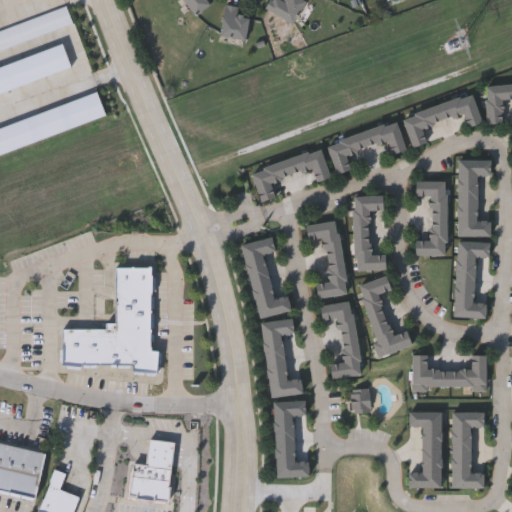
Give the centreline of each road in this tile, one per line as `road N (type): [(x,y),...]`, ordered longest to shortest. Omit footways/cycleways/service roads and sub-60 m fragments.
road 1 (residential): [(490,144),(502,160),(507,199),(500,490),(475,509),(416,506),(397,490),(380,448),(327,448)]
road 2 (tertiary): [(109,0),(220,278),(240,374),(239,511)]
road 3 (residential): [(290,207),(319,353),(327,470)]
road 4 (residential): [(490,144),(455,145),(264,217)]
road 5 (residential): [(398,169),(399,257),(413,301),(451,331),(501,335)]
